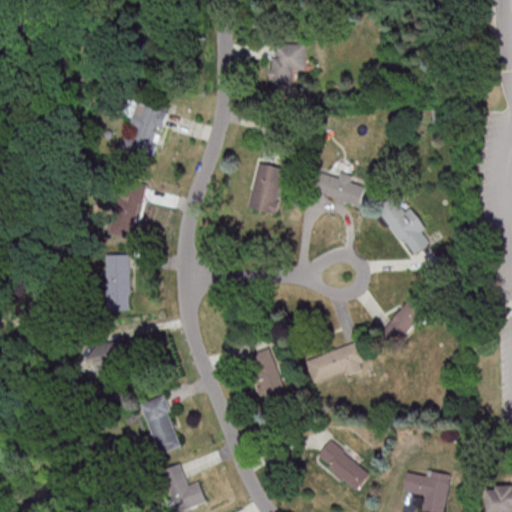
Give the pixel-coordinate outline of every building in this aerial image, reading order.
[(294,91),(294,69),(305,69),(305,42),(273,42),(273,91),(294,91)] [(170,106),(137,96),(122,151),(155,160),(170,106)] [(249,206),(277,212),(287,167),(259,161),(249,206)] [(339,176),(320,170),(314,192),(360,206),(367,184),(354,181),(356,175),(341,171),(339,176)] [(144,191),(123,186),(113,230),(135,235),(144,191)] [(424,232),(428,229),(402,191),(379,206),(413,255),(431,242),(424,232)] [(104,251),(127,250),(129,296),(106,298),(104,251)] [(385,329),(400,342),(428,308),(413,295),(385,329)] [(93,365),(130,353),(125,337),(87,349),(93,365)] [(304,359),(359,338),(366,358),(358,361),(361,368),(345,374),(343,369),(313,380),(304,359)] [(287,390),(274,347),(250,355),(262,397),(287,390)] [(139,401),(158,451),(178,443),(166,410),(169,409),(163,392),(139,401)] [(372,472),(332,439),(318,456),(358,489),(372,472)] [(208,501),(200,480),(190,484),(182,462),(163,469),(179,511),(208,501)] [(448,480),(441,511),(420,508),(424,493),(401,489),(405,470),(428,475),(430,469),(448,472),(446,479),(448,480)] [(485,489),(494,489),(493,484),(511,483),(511,488),(511,487),(511,511),(494,511),(486,511),(485,489)]
